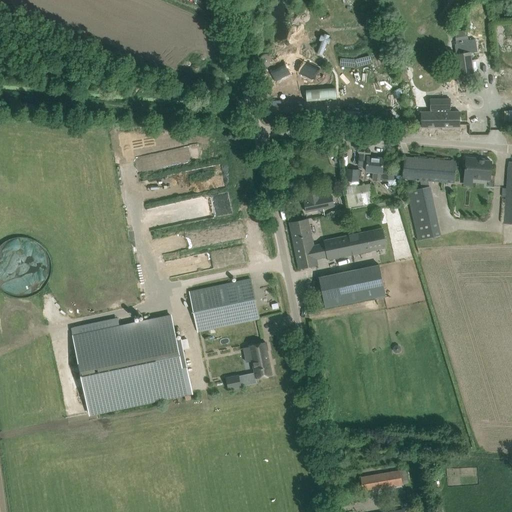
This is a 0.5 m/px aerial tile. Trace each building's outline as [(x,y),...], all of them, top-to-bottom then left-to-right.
[(468,40),(466,31),(454,32),(456,42),(468,40)] [(473,73),(470,53),(456,55),(459,75),(473,73)] [(326,74),(314,75),(315,87),(327,86),(326,74)] [(297,88),(310,86),(308,78),(295,80),(297,88)] [(333,88),(306,90),(306,101),(334,99),(333,88)] [(460,127),(460,112),(450,112),(450,109),(450,99),(430,99),(430,109),(430,112),(421,112),(421,127),(460,127)] [(297,101),(267,102),(268,118),(298,117),(297,101)] [(373,180),(389,181),(390,173),(382,172),(383,159),(367,157),(366,171),(373,172),(373,180)] [(454,183),(455,171),(456,161),(404,157),(403,167),(402,179),(454,183)] [(490,174),(491,171),(492,161),(480,160),(480,159),(466,158),(464,179),(490,181),(490,174)] [(346,168),(345,181),(359,182),(360,169),(346,168)] [(370,184),(358,185),(358,199),(370,198),(370,184)] [(441,235),(431,186),(407,191),(418,240),(441,235)] [(306,212),(333,206),(331,196),(304,202),(306,212)] [(149,230),(176,224),(175,219),(169,220),(166,208),(172,207),(171,199),(144,204),(149,230)] [(321,232),(312,234),(308,219),(290,223),(299,268),(317,265),(315,259),(326,257),(326,260),(387,247),(382,226),(323,239),(321,232)] [(325,307),(386,294),(379,265),(319,278),(325,307)] [(250,279),(189,292),(197,332),(259,319),(250,279)] [(177,341),(172,316),(73,337),(89,413),(192,392),(182,341),(177,341)] [(385,320),(388,331),(397,329),(393,317),(385,320)] [(256,378),(272,375),(266,342),(249,346),(256,378)] [(431,342),(422,344),(425,359),(433,357),(431,342)] [(241,386),(239,376),(239,375),(226,378),(228,389),(241,386)] [(374,397),(366,399),(369,410),(377,408),(374,397)] [(405,493),(404,484),(408,483),(406,469),(384,473),(361,477),(364,491),(365,491),(367,500),(380,498),(378,488),(394,486),(396,495),(405,493)]
